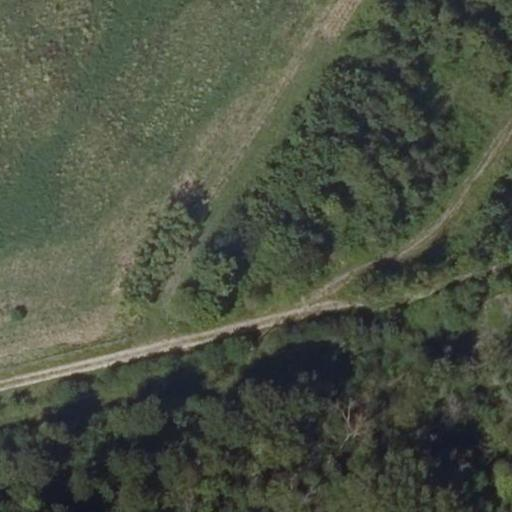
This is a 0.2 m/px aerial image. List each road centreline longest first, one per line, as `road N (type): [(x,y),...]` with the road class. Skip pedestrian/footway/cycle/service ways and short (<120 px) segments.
road 1 (track): [(0,384),(336,304)]
road 2 (track): [(511,264),(336,304)]
